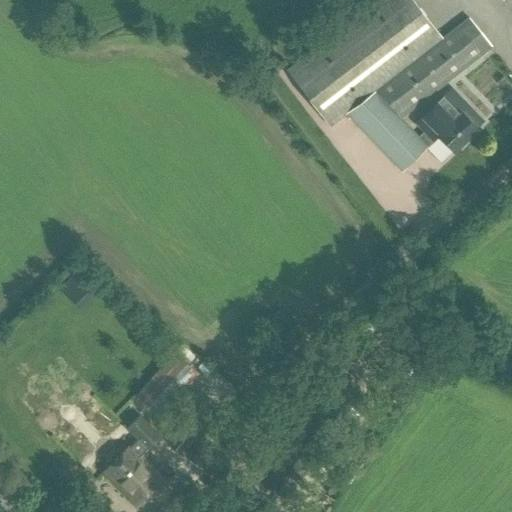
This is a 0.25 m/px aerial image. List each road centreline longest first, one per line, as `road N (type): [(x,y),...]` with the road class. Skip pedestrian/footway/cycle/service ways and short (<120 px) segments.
road 1 (track): [(202,511),(237,435),(282,369),(399,263)]
road 2 (track): [(399,263),(458,332),(511,359)]
road 3 (track): [(399,263),(511,168)]
